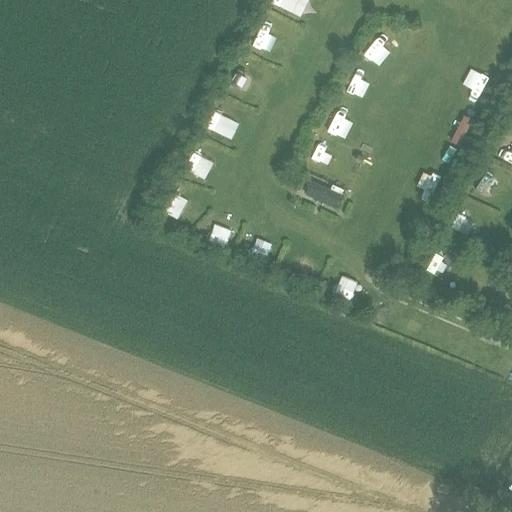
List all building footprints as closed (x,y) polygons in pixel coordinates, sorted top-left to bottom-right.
[(263,18),(253,36),(276,49),(286,30),(263,18)] [(232,83),(253,89),(259,69),(238,63),(232,83)] [(219,104),(210,122),(240,136),(249,119),(219,104)] [(198,145),(189,165),(201,171),(211,151),(198,145)] [(351,190),(357,178),(325,162),(319,175),(351,190)] [(483,192),(493,196),(503,176),(493,171),(483,192)] [(192,214),(196,199),(172,194),(169,209),(192,214)] [(298,264),(295,272),(314,278),(317,269),(298,264)] [(339,290),(354,299),(362,285),(347,276),(339,290)]
